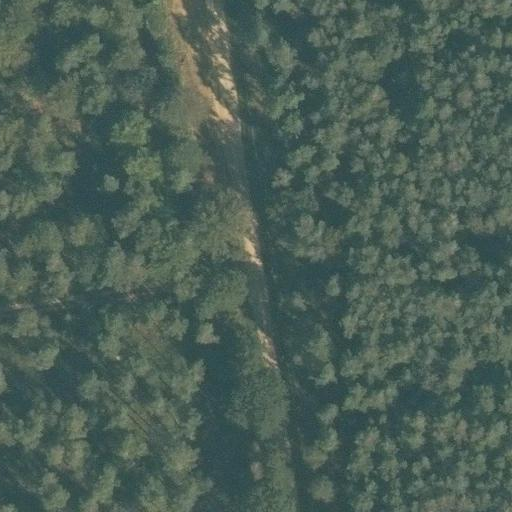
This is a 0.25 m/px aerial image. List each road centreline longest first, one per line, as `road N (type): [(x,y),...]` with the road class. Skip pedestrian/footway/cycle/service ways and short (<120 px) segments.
road 1 (track): [(210,0),(289,511)]
road 2 (track): [(0,310),(252,271)]
